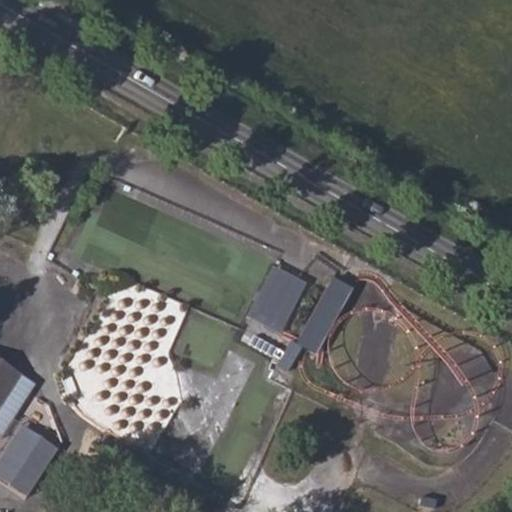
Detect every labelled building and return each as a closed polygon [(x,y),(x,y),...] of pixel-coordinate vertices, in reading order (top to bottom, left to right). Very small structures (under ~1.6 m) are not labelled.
[(0,406),(19,374),(0,363),(0,406)] [(0,406),(0,436),(31,382),(19,374),(0,406)] [(132,437),(165,454),(207,476),(211,468),(136,429),(132,437)] [(122,484),(108,511),(135,511),(150,483),(165,454),(132,437),(111,479),(122,484)] [(165,454),(150,483),(204,511),(219,481),(207,476),(165,454)]
